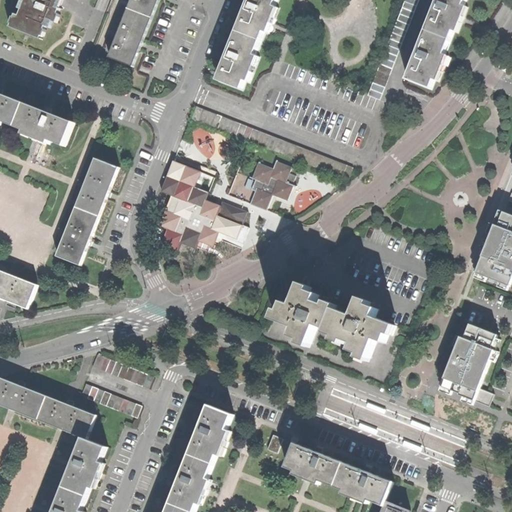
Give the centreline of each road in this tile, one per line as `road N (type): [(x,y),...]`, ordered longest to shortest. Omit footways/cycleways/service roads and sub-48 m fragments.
road 1 (residential): [(172,309),(337,217),(430,132),(511,29)]
road 2 (residential): [(177,365),(455,476)]
road 3 (residential): [(178,117),(135,226),(148,271),(172,309)]
road 4 (residential): [(0,51),(178,117)]
road 5 (residential): [(0,363),(108,336),(172,309)]
road 6 (residential): [(177,365),(119,511)]
road 7 (residential): [(222,0),(178,117)]
